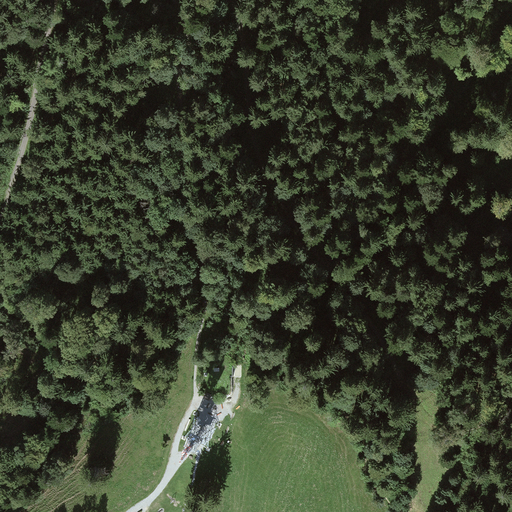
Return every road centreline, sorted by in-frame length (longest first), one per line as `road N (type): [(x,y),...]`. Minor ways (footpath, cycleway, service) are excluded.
road 1 (track): [(232,0),(253,143),(266,173),(409,404)]
road 2 (track): [(53,0),(0,222)]
